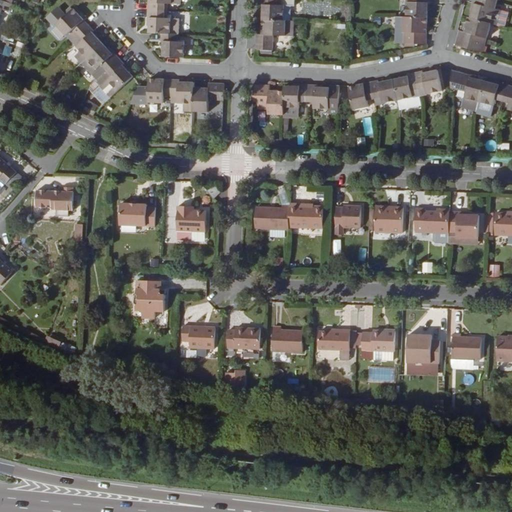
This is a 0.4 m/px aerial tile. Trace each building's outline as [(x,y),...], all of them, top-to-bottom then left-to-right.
[(0,0),(0,11),(1,9),(8,11),(11,4),(1,0),(0,0)] [(148,9),(165,10),(165,3),(181,3),(181,0),(149,0),(150,1),(148,1),(148,9)] [(279,0),(262,0),(262,5),(264,5),(263,20),(291,21),(291,6),(279,5),(279,0)] [(406,17),(427,17),(427,3),(430,3),(429,0),(413,0),(414,3),(406,3),(406,17)] [(497,1),(494,0),(474,0),(473,2),(476,3),(472,17),(491,23),(497,24),(497,23),(501,9),(496,7),(497,1)] [(72,31),(76,36),(88,24),(74,8),(57,24),(67,35),(72,31)] [(178,33),(179,33),(179,18),(164,17),(165,10),(148,9),(148,17),(150,18),(149,32),(162,32),(178,33)] [(501,9),(497,23),(505,25),(508,11),(501,9)] [(426,44),(427,17),(406,17),(403,16),(403,31),(404,31),(404,43),(426,44)] [(472,17),(469,17),(465,31),(461,30),(457,44),(484,52),(491,23),(472,17)] [(263,35),(257,34),(257,50),(274,51),(275,35),(295,36),(295,21),(291,21),(263,20),(263,35)] [(76,56),(81,62),(87,57),(103,42),(93,32),(94,31),(88,24),(76,36),(81,42),(77,46),(81,51),(76,56)] [(163,55),(183,56),(184,41),(178,41),(178,33),(162,32),(162,41),(164,41),(163,55)] [(87,57),(81,62),(92,73),(102,64),(107,69),(119,58),(114,53),(113,53),(103,42),(87,57)] [(112,75),(101,85),(112,96),(133,76),(124,65),(124,64),(119,58),(107,69),(112,75)] [(102,64),(92,73),(97,79),(107,69),(102,64)] [(97,79),(96,79),(101,85),(112,75),(107,69),(97,79)] [(467,97),(481,101),(486,80),(472,76),(472,74),(465,73),(453,69),(452,82),(462,85),(459,95),(466,97),(467,97)] [(420,89),(421,95),(443,90),(438,70),(424,73),(423,71),(416,72),(420,89)] [(394,79),(399,99),(413,96),(421,95),(420,89),(416,72),(408,74),(409,76),(394,79)] [(163,96),(171,96),(171,80),(149,79),(148,101),(163,102),(163,96)] [(377,104),(398,99),(399,99),(394,79),(380,82),(379,80),(372,82),(376,98),(377,104)] [(184,111),(194,111),(194,87),(194,82),(179,81),(179,80),(171,80),(171,96),(178,96),(178,102),(185,102),(184,111)] [(486,80),(481,101),(495,104),(497,98),(504,100),(508,84),(501,82),(500,84),(486,80)] [(368,100),(376,98),(372,82),(350,86),(355,110),(369,106),(368,100)] [(209,99),(225,100),(225,83),(209,83),(209,88),(194,87),(194,111),(208,111),(209,99)] [(285,86),(285,91),(285,107),(299,108),(300,101),(307,102),(308,85),(300,84),(300,86),(285,86)] [(271,86),(255,85),(255,101),(258,101),(258,109),(270,109),(270,114),(284,115),(285,107),(285,91),(271,91),(271,86)] [(315,85),(308,85),(307,102),(314,102),(314,108),(329,109),(329,112),(340,113),(340,109),(341,85),(330,85),(330,87),(315,87),(315,85)] [(465,106),(478,109),(481,101),(467,97),(465,106)] [(118,108),(115,116),(120,119),(124,111),(118,108)] [(364,135),(373,133),(370,116),(361,118),(364,135)] [(415,138),(415,153),(422,153),(423,138),(415,138)] [(0,178),(7,183),(18,172),(0,156),(0,178)] [(208,192),(215,199),(221,193),(214,185),(208,192)] [(73,210),(74,191),(62,191),(53,191),(38,190),(37,206),(52,207),(52,209),(57,209),(73,210)] [(306,204),(290,204),(290,205),(290,227),(323,229),(324,208),(315,208),(306,207),(306,204)] [(256,228),(289,230),(290,227),(290,205),(283,205),(283,208),(257,207),(256,228)] [(137,206),(131,206),(121,206),(120,227),(155,228),(156,210),(147,210),(147,207),(137,206)] [(187,211),(187,207),(178,207),(177,231),(193,232),(206,232),(208,232),(208,212),(194,211),(187,211)] [(336,208),(336,234),(344,234),(344,228),(361,228),(361,207),(344,207),(344,209),(336,208)] [(394,211),(377,211),(376,232),(403,233),(404,208),(394,208),(394,211)] [(416,232),(449,234),(449,233),(450,213),(438,212),(426,212),(426,209),(417,208),(416,232)] [(449,234),(449,244),(458,245),(458,237),(479,238),(480,216),(470,216),(459,215),(459,213),(450,213),(449,233),(449,234)] [(511,236),(511,214),(507,214),(496,214),(495,236),(511,236)] [(206,232),(193,232),(192,242),(205,242),(206,232)] [(458,237),(458,245),(479,246),(479,238),(458,237)] [(0,282),(2,284),(14,270),(0,257),(0,282)] [(422,262),(422,272),(432,272),(432,262),(422,262)] [(488,266),(487,274),(496,275),(497,267),(488,266)] [(161,295),(161,292),(162,282),(137,282),(137,296),(139,299),(139,305),(136,307),(136,312),(141,312),(143,314),(143,319),(156,319),(156,312),(165,312),(166,297),(163,296),(161,295)] [(216,328),(183,326),(182,341),(190,342),(190,348),(215,349),(216,328)] [(282,327),(274,327),(274,352),(304,354),(304,331),(282,331),(282,327)] [(237,331),(229,331),(228,348),(261,350),(262,330),(237,328),(237,331)] [(343,333),(330,333),(320,332),(320,350),(342,351),(342,361),(350,361),(352,332),(343,331),(343,333)] [(396,332),(382,331),(374,331),(374,333),(364,333),(363,359),(373,360),(373,351),(395,352),(396,352),(396,332)] [(53,334),(51,337),(63,343),(65,340),(53,334)] [(462,335),(454,334),(453,358),(482,359),(483,338),(461,337),(462,335)] [(424,336),(418,336),(409,335),(408,362),(416,363),(423,363),(440,364),(440,341),(433,341),(433,336),(424,336)] [(51,337),(48,344),(61,349),(63,343),(51,337)] [(511,338),(499,338),(497,360),(511,360),(511,338)] [(373,351),(373,360),(395,360),(395,352),(373,351)] [(416,363),(408,362),(408,372),(439,374),(440,364),(423,363),(416,363)] [(226,382),(236,382),(237,374),(227,373),(226,382)]
